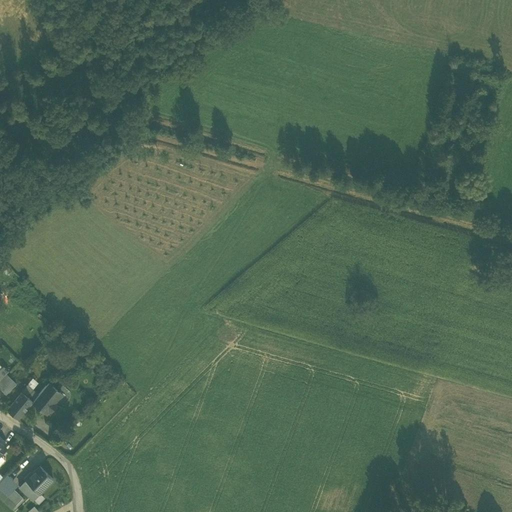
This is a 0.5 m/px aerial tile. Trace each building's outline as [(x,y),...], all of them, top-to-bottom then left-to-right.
[(0,378),(6,373),(8,371),(3,366),(2,367),(0,369),(0,378)] [(0,378),(0,388),(6,394),(16,384),(6,373),(0,378)] [(33,378),(27,385),(32,390),(39,382),(33,378)] [(48,382),(32,401),(46,413),(49,409),(50,410),(55,404),(54,403),(62,394),(48,382)] [(21,392),(32,401),(38,394),(32,390),(27,385),(21,392)] [(18,419),(32,401),(21,392),(7,409),(18,419)] [(26,479),(40,492),(53,479),(39,466),(26,479)] [(7,473),(4,477),(10,482),(14,487),(18,483),(7,473)] [(7,501),(13,507),(22,497),(13,488),(14,487),(10,482),(4,477),(0,480),(0,488),(2,490),(8,496),(10,498),(7,501)] [(34,498),(40,492),(26,479),(19,486),(32,500),(34,498)] [(40,492),(34,498),(39,503),(45,497),(40,492)] [(8,496),(3,501),(13,511),(24,499),(22,497),(13,507),(7,501),(10,498),(8,496)]
